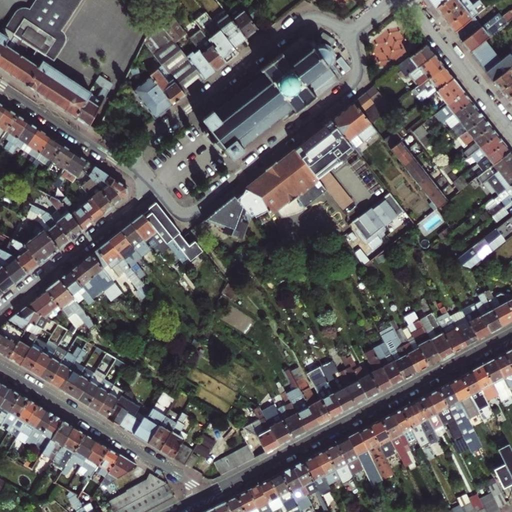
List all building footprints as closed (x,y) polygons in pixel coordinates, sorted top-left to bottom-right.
[(15,14),(5,29),(13,33),(14,34),(24,19),(29,22),(43,0),(35,0),(28,10),(15,14)] [(14,34),(29,44),(56,2),(57,0),(43,0),(29,22),(24,19),(14,34)] [(57,0),(56,2),(68,9),(51,35),(55,38),(44,54),(52,59),(53,60),(64,43),(61,29),(80,0),(57,0)] [(429,0),(432,3),(436,8),(446,0),(429,0)] [(442,16),(463,0),(446,0),(436,8),(438,11),(442,16)] [(446,21),(448,24),(466,10),(462,5),(467,0),(463,0),(442,16),(446,21)] [(452,28),(455,32),(474,17),(476,15),(473,10),(475,8),(476,10),(483,5),(479,0),(466,10),(448,24),(452,28)] [(68,9),(56,2),(29,44),(38,50),(44,54),(55,38),(51,35),(68,9)] [(204,79),(189,58),(176,42),(186,34),(163,3),(143,41),(172,79),(185,95),(192,89),(204,79)] [(470,52),(485,41),(511,18),(511,9),(500,19),(497,15),(482,26),(462,42),(466,47),(470,52)] [(257,28),(247,15),(243,11),(232,20),(245,38),(253,32),(257,28)] [(232,20),(227,15),(215,24),(217,26),(208,33),(212,39),(214,37),(216,36),(227,49),(232,45),(234,47),(241,41),(245,38),(232,20)] [(462,42),(482,26),(474,17),(455,32),(459,37),(462,42)] [(0,52),(13,33),(5,29),(2,34),(0,32),(0,52)] [(226,62),(200,29),(189,37),(199,50),(215,71),(219,67),(226,62)] [(14,34),(13,33),(0,52),(0,67),(14,76),(32,88),(52,59),(44,54),(38,50),(32,59),(23,53),(29,44),(14,34)] [(213,110),(202,119),(206,125),(202,128),(204,131),(202,132),(220,154),(221,153),(223,156),(228,152),(233,158),(244,149),(242,147),(286,113),(289,117),(338,79),(332,73),(336,70),(332,65),(333,63),(334,61),(334,58),(334,55),(334,52),(333,51),(332,49),(330,47),(328,46),(326,45),(324,44),(323,44),(321,44),(319,44),(316,45),(312,39),(309,42),(304,36),(255,74),(258,78),(214,112),(213,110)] [(485,41),(470,52),(476,59),(486,72),(498,62),(500,60),(485,41)] [(426,44),(397,67),(405,77),(409,74),(434,54),(430,50),(426,44)] [(199,50),(189,58),(204,79),(208,76),(215,71),(199,50)] [(409,74),(418,86),(443,66),(439,61),(434,54),(409,74)] [(91,93),(89,92),(49,65),(53,60),(52,59),(32,88),(53,102),(75,117),(87,99),(91,93)] [(493,81),(505,72),(498,62),(486,72),(490,76),(493,81)] [(144,67),(151,76),(172,104),(178,100),(185,95),(172,79),(168,82),(158,69),(154,71),(148,63),(144,67)] [(443,66),(418,86),(414,89),(424,101),(436,91),(453,78),(448,72),(443,66)] [(497,86),(501,91),(511,82),(511,66),(505,72),(493,81),(497,86)] [(99,76),(95,82),(102,87),(93,103),(87,99),(75,117),(82,122),(89,126),(111,84),(99,76)] [(172,104),(151,76),(133,90),(154,118),(164,111),(172,104)] [(458,85),(453,78),(436,91),(445,103),(446,103),(447,105),(463,92),(462,91),(458,85)] [(507,99),(511,94),(511,82),(501,91),(504,95),(507,99)] [(365,93),(374,104),(382,114),(390,108),(373,86),(365,93)] [(444,121),(470,101),(466,96),(463,92),(447,105),(433,115),(440,125),(444,121)] [(362,113),(374,104),(365,93),(353,102),(362,113)] [(474,105),(470,101),(444,121),(451,129),(453,128),(477,109),(474,105)] [(376,131),(362,113),(353,102),(327,122),(348,149),(350,148),(351,150),(352,149),(354,148),(352,146),(360,140),(362,142),(376,131)] [(12,112),(6,108),(0,116),(0,132),(2,128),(6,131),(17,115),(12,112)] [(457,138),(459,137),(484,117),(480,113),(477,109),(453,128),(457,134),(455,136),(457,138)] [(4,148),(8,151),(27,121),(23,119),(17,115),(6,131),(10,133),(6,139),(9,141),(4,148)] [(462,144),(463,146),(473,139),(490,126),(487,122),(484,117),(459,137),(464,143),(462,144)] [(27,121),(8,151),(18,158),(23,151),(38,129),(33,125),(27,121)] [(348,149),(327,122),(306,138),(293,149),(317,178),(353,150),(352,149),(351,150),(350,148),(348,149)] [(426,135),(427,134),(420,125),(413,131),(419,140),(426,135)] [(470,155),(497,134),(494,131),(490,126),(473,139),(476,143),(465,151),(469,156),(470,155)] [(31,166),(50,137),(43,132),(38,129),(23,151),(31,156),(24,166),(29,169),(31,166)] [(402,139),(394,129),(389,133),(391,135),(383,140),(390,150),(401,141),(402,140),(402,139)] [(499,137),(497,134),(470,155),(477,163),(504,143),(499,137)] [(426,135),(419,140),(420,140),(426,148),(433,143),(426,135)] [(57,141),(50,137),(31,166),(34,169),(40,160),(40,157),(42,154),(51,161),(62,145),(57,141)] [(397,158),(407,150),(404,145),(401,141),(390,150),(397,158)] [(433,143),(426,148),(433,157),(440,152),(433,143)] [(477,163),(484,172),(510,151),(507,147),(504,143),(477,163)] [(62,145),(51,161),(50,163),(46,169),(58,177),(74,153),(68,149),(62,145)] [(270,167),(266,170),(244,188),(260,196),(261,197),(270,215),(278,209),(287,203),(287,204),(295,198),(304,207),(306,206),(326,190),(317,178),(293,149),(270,167)] [(404,166),(414,158),(410,153),(407,150),(397,158),(404,166)] [(511,153),(510,151),(484,172),(477,177),(482,183),(487,179),(499,195),(511,184),(511,153)] [(81,171),(87,161),(81,157),(74,153),(58,177),(58,178),(62,180),(66,174),(73,179),(74,178),(77,177),(81,171)] [(42,154),(40,157),(50,163),(51,161),(42,154)] [(414,158),(404,166),(410,175),(420,166),(417,162),(414,158)] [(447,160),(440,165),(446,174),(454,168),(447,160)] [(108,175),(87,161),(81,171),(90,177),(93,181),(98,178),(112,187),(121,198),(126,194),(126,187),(108,175)] [(417,183),(427,175),(423,170),(420,166),(410,175),(417,183)] [(446,174),(453,182),(461,176),(455,167),(454,168),(446,174)] [(423,192),(434,183),(430,179),(427,175),(417,183),(423,192)] [(456,187),(459,191),(468,184),(461,176),(453,182),(456,187)] [(80,185),(74,178),(73,179),(71,182),(77,189),(81,186),(80,185)] [(93,181),(96,184),(112,205),(118,201),(121,198),(112,187),(98,178),(93,181)] [(112,205),(96,184),(90,189),(84,182),(80,185),(81,186),(102,213),(108,209),(112,205)] [(437,188),(434,183),(423,192),(430,200),(440,192),(437,188)] [(511,184),(499,195),(493,200),(497,205),(488,211),(492,216),(511,200),(511,184)] [(77,189),(83,196),(80,198),(84,204),(81,206),(92,221),(97,217),(102,213),(81,186),(77,189)] [(92,221),(81,206),(78,208),(73,202),(72,204),(66,197),(65,197),(43,187),(41,192),(47,194),(58,200),(82,229),(88,224),(92,221)] [(244,188),(233,195),(244,209),(261,197),(260,196),(244,188)] [(432,202),(437,209),(447,201),(444,196),(440,192),(430,200),(432,202)] [(355,228),(365,240),(403,211),(389,193),(351,223),(355,228)] [(75,235),(82,229),(58,200),(47,194),(46,197),(50,199),(49,200),(50,201),(57,210),(50,215),(69,239),(75,235)] [(203,219),(217,224),(233,230),(232,233),(242,237),(249,216),(244,209),(233,195),(221,205),(209,214),(203,219)] [(287,203),(278,209),(284,216),(289,216),(294,215),(300,213),(307,208),(306,206),(304,207),(295,198),(287,204),(287,203)] [(511,200),(492,216),(498,224),(509,215),(511,217),(511,216),(511,200)] [(437,209),(432,202),(428,205),(433,212),(437,209)] [(156,203),(142,214),(155,231),(180,261),(186,257),(188,260),(201,249),(194,240),(187,246),(177,233),(178,232),(172,225),(156,203)] [(69,239),(50,215),(48,214),(38,208),(31,205),(26,217),(38,222),(58,248),(64,243),(69,239)] [(130,223),(160,260),(162,259),(160,256),(162,252),(157,245),(157,242),(151,234),(155,231),(142,214),(137,218),(130,223)] [(429,233),(440,221),(432,214),(421,225),(429,233)] [(58,248),(38,222),(26,217),(25,216),(14,240),(23,244),(39,264),(49,255),(58,248)] [(454,262),(470,268),(481,259),(481,260),(511,235),(511,216),(511,217),(459,258),(454,262)] [(120,231),(132,246),(139,240),(141,242),(138,245),(145,253),(147,252),(156,264),(160,260),(130,223),(125,227),(120,231)] [(114,236),(109,240),(135,274),(142,269),(136,262),(141,258),(132,246),(120,231),(114,236)] [(33,268),(39,264),(23,244),(14,240),(10,238),(4,251),(12,255),(26,273),(33,268)] [(91,254),(102,267),(107,263),(117,275),(123,271),(139,292),(146,287),(135,274),(109,240),(100,247),(91,254)] [(26,273),(12,255),(4,251),(0,249),(0,256),(8,262),(3,267),(15,283),(20,278),(26,273)] [(103,278),(107,274),(102,267),(91,254),(86,258),(81,262),(102,289),(105,287),(103,285),(106,282),(103,278)] [(448,260),(454,262),(459,258),(456,254),(448,260)] [(106,294),(102,289),(81,262),(74,268),(70,271),(86,291),(90,288),(94,292),(97,290),(103,297),(106,294)] [(9,287),(15,283),(3,267),(0,265),(0,264),(0,290),(3,293),(9,287)] [(64,276),(59,280),(77,303),(83,298),(89,305),(94,301),(86,291),(70,271),(64,276)] [(77,303),(59,280),(53,285),(46,290),(57,305),(67,317),(73,311),(76,312),(88,328),(94,324),(77,303)] [(26,306),(45,317),(51,312),(50,311),(57,305),(46,290),(37,297),(26,306)] [(511,320),(511,298),(508,301),(505,295),(501,293),(493,298),(489,290),(484,292),(502,326),(511,320)] [(480,301),(474,305),(480,315),(479,315),(484,324),(486,323),(490,332),(497,329),(502,326),(484,292),(477,295),(480,301)] [(434,317),(440,328),(453,352),(460,349),(466,345),(461,336),(460,337),(455,328),(456,328),(449,316),(441,300),(436,303),(442,313),(434,317)] [(480,315),(474,305),(473,303),(461,310),(477,340),(484,336),(490,332),(486,323),(484,324),(479,315),(480,315)] [(51,321),(45,317),(26,306),(20,311),(16,314),(29,322),(41,329),(46,321),(49,323),(51,321)] [(441,359),(419,317),(414,309),(402,316),(419,348),(428,366),(435,362),(441,359)] [(472,342),(477,340),(461,310),(456,313),(449,316),(456,328),(455,328),(460,337),(461,336),(466,345),(472,342)] [(29,322),(16,314),(7,321),(23,332),(27,327),(29,322)] [(453,352),(440,328),(434,317),(433,316),(427,319),(424,315),(419,317),(441,359),(449,355),(453,352)] [(0,352),(8,358),(18,340),(23,332),(7,321),(0,326),(0,352)] [(428,366),(419,348),(413,351),(400,328),(398,330),(393,321),(390,322),(393,328),(406,354),(406,355),(410,363),(412,363),(417,372),(424,368),(428,366)] [(41,329),(29,322),(27,327),(36,332),(34,335),(37,337),(41,329)] [(57,325),(54,323),(48,333),(51,335),(54,329),(57,325)] [(57,325),(54,329),(64,335),(67,330),(57,325)] [(388,350),(404,379),(410,375),(417,372),(412,363),(410,363),(406,355),(406,354),(393,328),(380,335),(388,350)] [(67,330),(64,335),(74,341),(77,336),(72,333),(67,330)] [(376,332),(369,335),(373,342),(379,339),(376,332)] [(76,358),(86,342),(77,336),(74,341),(71,345),(76,348),(72,355),(76,358)] [(30,347),(20,365),(25,368),(29,371),(45,344),(36,338),(30,347)] [(14,361),(20,365),(30,347),(18,340),(8,358),(14,361)] [(79,362),(91,344),(86,342),(76,358),(75,360),(79,362)] [(55,350),(45,344),(29,371),(34,374),(39,376),(55,350)] [(404,379),(388,350),(385,352),(381,344),(372,349),(391,385),(397,382),(404,379)] [(49,383),(65,356),(67,353),(57,347),(55,350),(39,376),(45,380),(49,383)] [(386,388),(391,385),(372,349),(365,353),(373,367),(375,368),(376,368),(377,370),(370,374),(379,392),(386,388)] [(106,353),(96,369),(101,373),(111,356),(106,353)] [(511,366),(505,353),(500,356),(494,359),(509,389),(511,387),(511,366)] [(337,372),(345,386),(355,405),(361,401),(367,398),(346,358),(344,355),(340,357),(346,368),(337,372)] [(58,388),(74,362),(65,356),(49,383),(54,386),(58,388)] [(379,392),(370,374),(365,376),(360,367),(357,369),(350,356),(346,358),(367,398),(374,395),(379,392)] [(116,359),(113,363),(123,369),(125,365),(116,359)] [(489,362),(483,365),(499,395),(509,390),(509,389),(494,359),(489,362)] [(63,391),(68,394),(84,367),(74,362),(58,388),(63,391)] [(355,405),(345,386),(340,389),(326,363),(319,367),(342,411),(348,408),(355,405)] [(84,367),(68,394),(73,397),(77,400),(93,374),(95,370),(86,364),(84,367)] [(125,365),(123,369),(132,374),(135,370),(125,365)] [(499,395),(483,365),(478,368),(472,371),(487,401),(499,395)] [(337,414),(342,411),(319,367),(311,371),(318,382),(313,384),(321,399),(331,418),(337,414)] [(298,368),(291,372),(318,424),(325,421),(331,418),(321,399),(316,402),(298,368)] [(290,402),(305,431),(313,427),(318,424),(291,372),(289,369),(285,371),(296,392),(287,397),(290,402)] [(132,374),(127,384),(131,387),(140,373),(135,370),(132,374)] [(482,405),(488,402),(487,401),(472,371),(467,373),(461,377),(474,402),(475,406),(477,408),(484,423),(490,420),(485,410),(482,405)] [(87,406),(103,380),(93,374),(77,400),(82,403),(87,406)] [(450,382),(463,408),(474,402),(461,377),(455,380),(450,382)] [(113,385),(103,380),(87,406),(91,408),(97,412),(113,385)] [(0,382),(0,404),(10,388),(5,385),(0,382)] [(444,385),(439,388),(462,435),(468,448),(479,442),(466,414),(463,408),(450,382),(444,385)] [(106,418),(120,395),(123,391),(113,385),(97,412),(101,414),(106,418)] [(172,402),(180,389),(175,386),(168,399),(172,402)] [(10,388),(0,404),(0,406),(6,410),(4,412),(2,411),(0,413),(0,423),(1,425),(3,421),(19,394),(16,392),(10,388)] [(462,435),(439,388),(433,391),(428,394),(440,419),(441,421),(443,425),(447,423),(455,438),(462,435)] [(135,412),(139,407),(129,401),(130,400),(131,399),(132,398),(133,397),(133,396),(132,394),(131,393),(130,392),(129,392),(128,391),(126,392),(125,392),(124,393),(124,395),(123,396),(124,398),(120,395),(106,418),(119,425),(134,434),(141,421),(144,417),(135,412)] [(6,430),(9,431),(28,399),(24,397),(19,394),(3,421),(9,425),(6,430)] [(434,422),(440,419),(428,394),(423,397),(419,399),(435,433),(438,431),(435,424),(434,422)] [(28,399),(9,431),(11,433),(14,428),(20,431),(37,405),(32,402),(28,399)] [(435,433),(419,399),(415,401),(410,404),(422,428),(428,425),(429,427),(429,431),(434,441),(438,439),(435,433)] [(299,434),(305,431),(290,402),(283,406),(288,416),(282,420),(292,438),(299,434)] [(466,414),(474,410),(473,407),(475,406),(474,402),(463,408),(466,414)] [(274,448),(279,445),(258,407),(253,403),(250,405),(258,420),(243,428),(244,429),(257,437),(265,453),(274,448)] [(292,438),(282,420),(278,412),(269,416),(268,414),(266,415),(263,409),(266,407),(264,404),(258,407),(279,445),(286,442),(292,438)] [(422,428),(410,404),(406,406),(401,408),(417,440),(427,461),(436,456),(423,430),(422,428)] [(29,437),(45,410),(41,407),(37,405),(20,431),(17,437),(26,442),(29,437)] [(417,440),(401,408),(397,411),(392,413),(407,444),(408,445),(417,440)] [(32,445),(34,447),(54,415),(49,412),(45,410),(29,437),(35,440),(32,445)] [(181,443),(184,439),(178,435),(185,425),(182,424),(187,415),(182,412),(176,423),(160,450),(166,454),(172,458),(181,443)] [(227,418),(216,412),(213,417),(224,423),(227,418)] [(407,444),(392,413),(387,416),(381,419),(397,452),(400,459),(404,468),(411,464),(402,447),(407,444)] [(43,452),(62,420),(59,418),(54,415),(34,447),(43,452)] [(164,416),(155,430),(148,443),(152,446),(160,450),(176,423),(164,416)] [(375,422),(370,425),(386,458),(397,452),(381,419),(375,422)] [(57,452),(73,427),(68,424),(62,420),(43,452),(42,454),(48,457),(53,449),(57,452)] [(148,443),(155,430),(141,421),(134,434),(141,438),(148,443)] [(358,431),(382,479),(393,473),(386,458),(370,425),(364,428),(358,431)] [(64,467),(84,434),(79,431),(73,427),(57,452),(53,460),(51,463),(55,466),(57,463),(64,467)] [(206,429),(203,434),(214,441),(217,436),(206,429)] [(240,431),(247,445),(254,457),(255,458),(265,453),(257,437),(244,429),(240,431)] [(353,435),(347,437),(361,464),(372,486),(383,481),(382,479),(358,431),(353,435)] [(81,466),(96,441),(90,437),(84,434),(64,467),(54,483),(58,485),(69,466),(71,468),(75,462),(81,466)] [(203,434),(199,440),(210,447),(214,441),(203,434)] [(35,440),(29,437),(26,442),(32,445),(35,440)] [(336,443),(349,469),(351,473),(354,472),(352,469),(361,464),(347,437),(342,440),(336,443)] [(206,453),(210,447),(199,440),(195,447),(206,453)] [(84,487),(90,478),(108,448),(103,445),(96,441),(81,466),(88,470),(84,476),(86,477),(81,485),(84,487)] [(175,459),(178,461),(187,447),(181,443),(172,458),(175,459)] [(332,445),(325,449),(340,478),(342,483),(345,481),(344,478),(348,476),(346,471),(349,469),(336,443),(332,445)] [(511,449),(509,443),(497,450),(505,465),(508,472),(511,480),(511,449)] [(247,445),(240,448),(247,461),(250,459),(254,457),(247,445)] [(184,465),(185,463),(191,453),(192,453),(193,451),(187,447),(178,461),(181,463),(184,465)] [(192,453),(198,457),(203,460),(206,453),(195,447),(193,451),(192,453)] [(108,448),(90,478),(100,485),(103,482),(105,477),(119,455),(115,452),(108,448)] [(240,448),(234,451),(240,464),(247,461),(240,448)] [(53,460),(57,452),(53,449),(48,457),(53,460)] [(324,476),(329,484),(340,478),(325,449),(320,452),(314,455),(319,465),(321,464),(326,474),(324,476)] [(234,451),(227,455),(234,467),(236,466),(240,464),(234,451)] [(185,463),(192,467),(198,457),(192,453),(191,453),(185,463)] [(14,460),(23,465),(26,460),(17,455),(14,460)] [(119,455),(105,477),(112,482),(113,481),(136,467),(136,465),(128,460),(119,455)] [(227,455),(220,458),(227,471),(234,467),(227,455)] [(332,490),(329,484),(324,476),(326,474),(321,464),(319,465),(314,455),(308,458),(303,461),(318,490),(320,496),(332,490)] [(198,457),(192,467),(198,471),(204,461),(203,460),(198,457)] [(227,471),(220,458),(214,461),(220,474),(227,471)] [(292,467),(307,497),(318,490),(303,461),(298,463),(292,467)] [(505,465),(493,471),(503,490),(508,488),(511,485),(511,480),(508,472),(505,465)] [(78,472),(84,476),(88,470),(81,466),(78,472)] [(287,469),(281,472),(300,510),(310,504),(307,497),(292,467),(287,469)] [(344,478),(345,481),(353,477),(351,473),(349,469),(346,471),(348,476),(344,478)] [(270,478),(283,504),(288,502),(292,510),(293,509),(294,511),(300,511),(300,510),(281,472),(275,476),(270,478)] [(153,492),(154,491),(160,488),(167,484),(149,473),(147,479),(146,480),(153,492)] [(265,481),(259,484),(272,511),(286,511),(283,504),(270,478),(265,481)] [(493,478),(485,482),(490,493),(497,507),(505,503),(493,478)] [(153,492),(146,480),(139,483),(146,496),(147,495),(153,492)] [(146,496),(139,483),(133,487),(139,499),(140,498),(146,496)] [(174,497),(167,484),(160,488),(167,501),(174,497)] [(248,490),(258,511),(272,511),(259,484),(253,487),(248,490)] [(139,499),(133,487),(126,491),(127,491),(133,502),(134,502),(139,499)] [(167,501),(160,488),(154,491),(161,504),(167,501)] [(258,511),(248,490),(243,493),(237,496),(244,511),(258,511)] [(94,511),(87,498),(88,495),(82,491),(79,496),(75,495),(78,498),(85,511),(94,511)] [(127,506),(133,502),(127,491),(120,495),(126,506),(127,506)] [(161,504),(154,491),(153,492),(147,495),(154,508),(161,504)] [(499,511),(497,507),(490,493),(479,499),(483,507),(485,511),(499,511)] [(126,506),(120,495),(107,502),(112,511),(114,511),(120,509),(126,506)] [(146,496),(140,498),(147,511),(154,508),(147,495),(146,496)] [(244,511),(237,496),(232,498),(225,501),(230,511),(244,511)] [(85,511),(78,498),(71,502),(76,511),(80,509),(82,511),(85,511)] [(146,511),(147,511),(140,498),(139,499),(134,502),(139,511),(146,511)] [(230,511),(225,501),(219,504),(213,507),(215,511),(230,511)] [(139,511),(134,502),(133,502),(127,506),(130,511),(139,511)] [(288,502),(283,504),(286,511),(288,511),(292,510),(288,502)]
